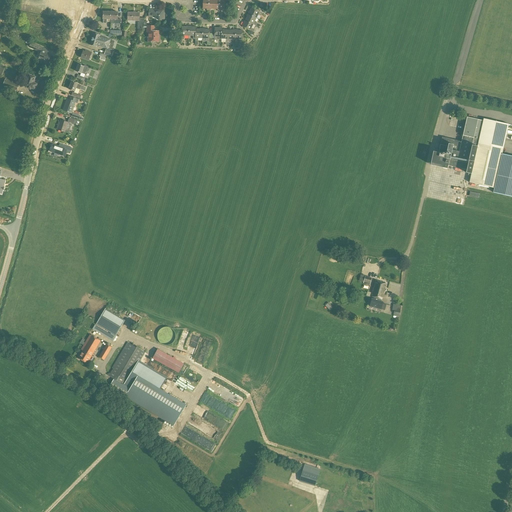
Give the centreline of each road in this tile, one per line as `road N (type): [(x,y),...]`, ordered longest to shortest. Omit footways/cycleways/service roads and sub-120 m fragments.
road 1 (tertiary): [(15,231),(37,141),(90,0)]
road 2 (tertiary): [(191,479),(128,419),(0,343)]
